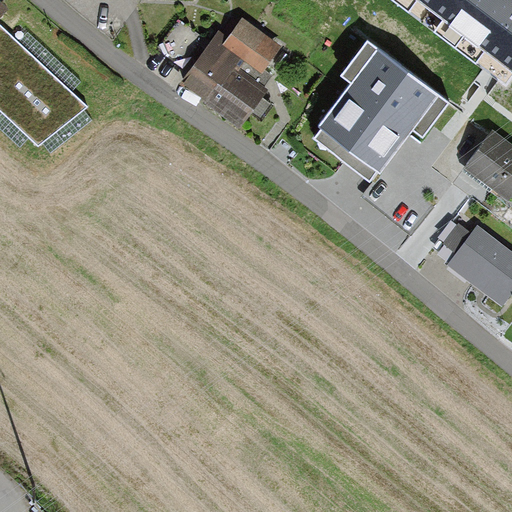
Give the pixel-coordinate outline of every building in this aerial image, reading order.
[(4,0),(0,0),(0,12),(8,4),(4,0)] [(511,0),(394,0),(511,83),(511,0)] [(229,32),(224,39),(264,67),(264,66),(282,41),(243,13),(229,32)] [(158,46),(183,65),(205,35),(179,16),(158,46)] [(89,99),(4,23),(0,27),(0,112),(36,144),(89,99)] [(219,24),(179,76),(240,122),(250,108),(262,93),(268,85),(266,83),(273,73),(264,66),(264,67),(224,39),(229,32),(219,24)] [(353,72),(321,115),(324,117),(315,128),(372,170),(379,162),(382,164),(413,122),(425,131),(454,92),(368,29),(342,64),(353,72)] [(273,100),(262,93),(250,108),(262,116),(273,100)] [(511,138),(493,124),(464,161),(510,196),(511,193),(511,138)] [(411,234),(434,205),(386,169),(362,192),(411,234)] [(448,257),(504,300),(511,288),(511,247),(478,221),(476,224),(460,211),(435,243),(450,255),(448,257)]
